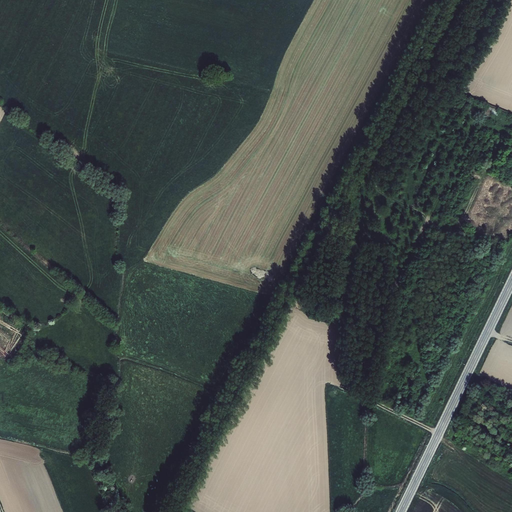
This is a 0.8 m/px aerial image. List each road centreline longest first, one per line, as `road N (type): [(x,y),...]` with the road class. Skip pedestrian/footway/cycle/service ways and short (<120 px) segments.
road 1 (track): [(159,511),(439,0)]
road 2 (primary): [(401,511),(511,283)]
